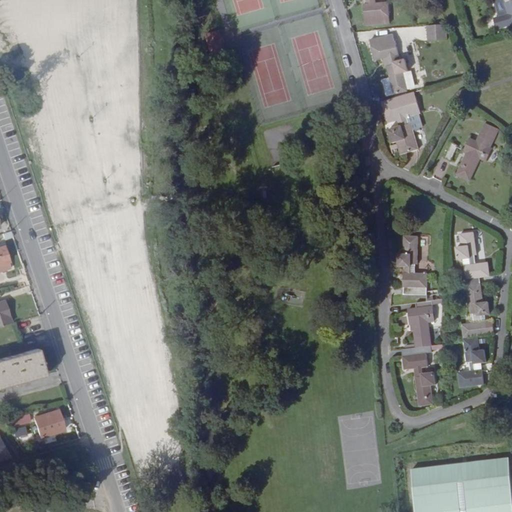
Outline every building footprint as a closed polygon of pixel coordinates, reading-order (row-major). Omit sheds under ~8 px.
[(378,0),(379,0),(378,0),(358,0),(359,2),(372,1),(372,8),(365,9),(366,23),(367,23),(368,31),(391,28),(390,6),(379,7),(378,0)] [(511,0),(496,0),(497,2),(505,0),(508,0),(511,12),(511,17),(503,21),(499,22),(503,35),(511,31),(511,0)] [(505,0),(497,2),(503,21),(511,17),(511,12),(508,0),(505,0)] [(435,46),(452,41),(447,20),(429,24),(435,46)] [(398,45),(396,45),(395,39),(372,44),(377,64),(384,63),(387,72),(390,72),(397,100),(385,103),(392,124),(403,122),(404,129),(392,132),(395,145),(400,144),(404,157),(420,153),(413,126),(408,127),(407,120),(423,116),(417,94),(410,96),(405,79),(411,77),(407,65),(397,68),(394,58),(401,57),(398,45)] [(497,152),(494,151),(503,133),(489,126),(480,144),(475,141),(468,155),(471,157),(461,178),(474,184),(484,163),(490,166),(497,152)] [(448,162),(456,165),(463,150),(456,147),(448,162)] [(480,258),(483,258),(479,234),(464,236),(466,250),(461,251),(462,263),(474,261),(475,268),(468,269),(470,283),(471,283),(471,289),(470,289),(474,318),(477,318),(478,326),(467,328),(469,342),(492,339),(490,325),(484,325),(484,320),(496,318),(494,305),(488,306),(485,280),(494,279),(492,265),(480,267),(480,258)] [(13,241),(11,235),(1,238),(3,245),(13,241)] [(434,328),(432,310),(436,310),(436,305),(446,304),(445,294),(434,295),(435,278),(422,277),(422,268),(424,269),(425,241),(412,241),(411,258),(405,258),(405,271),(416,271),(417,277),(410,276),(410,299),(434,299),(434,303),(434,305),(422,307),(423,313),(414,313),(416,328),(420,328),(423,352),(408,354),(411,374),(423,373),(424,381),(421,382),(424,410),(439,408),(437,390),(442,389),(441,377),(429,379),(428,372),(435,371),(433,357),(432,357),(431,351),(437,350),(434,328)] [(2,250),(0,250),(0,275),(10,272),(2,250)] [(0,329),(13,325),(7,304),(0,306),(0,329)] [(490,355),(485,355),(484,342),(469,344),(471,366),(474,366),(475,375),(464,376),(466,391),(489,388),(487,373),(481,374),(480,368),(492,367),(490,355)] [(0,390),(14,387),(23,384),(43,379),(35,351),(0,360),(0,390)] [(32,423),(39,442),(62,434),(56,414),(32,423)] [(24,418),(5,424),(7,431),(26,426),(24,418)] [(511,511),(511,473),(510,462),(416,473),(420,511),(511,511)]
